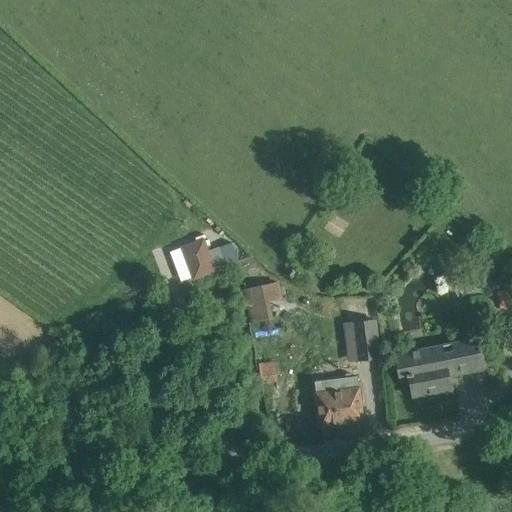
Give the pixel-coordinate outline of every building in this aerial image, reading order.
[(220,245),(208,250),(204,239),(187,245),(199,276),(193,278),(193,279),(227,266),(220,245)] [(264,319),(274,317),(268,284),(258,286),(264,319)] [(258,286),(245,288),(250,322),(264,319),(258,286)] [(381,359),(375,318),(374,318),(372,300),(348,303),(349,322),(343,322),(346,362),(381,359)] [(482,369),(478,350),(476,339),(396,355),(401,383),(402,382),(401,377),(407,376),(407,377),(409,376),(413,397),(451,389),(447,369),(456,368),(458,374),(482,369)] [(260,367),(261,373),(277,371),(276,361),(263,363),(263,366),(260,367)] [(363,421),(360,401),(357,376),(315,381),(321,426),(363,421)]
